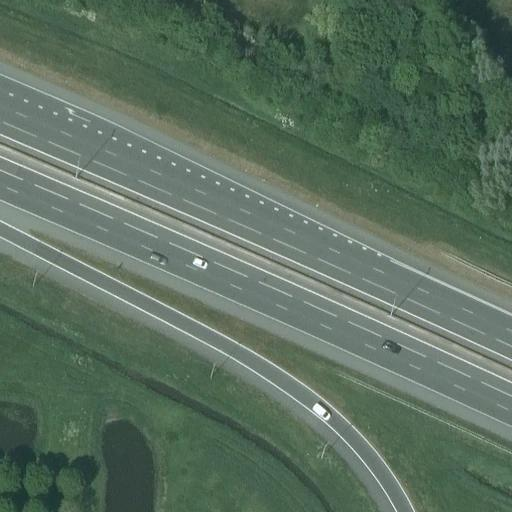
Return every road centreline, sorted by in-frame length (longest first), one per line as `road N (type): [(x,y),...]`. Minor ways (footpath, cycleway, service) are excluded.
road 1 (motorway): [(0,181),(511,408)]
road 2 (motorway): [(511,342),(0,118)]
road 3 (motorway): [(0,232),(266,369),(351,437),(405,511)]
